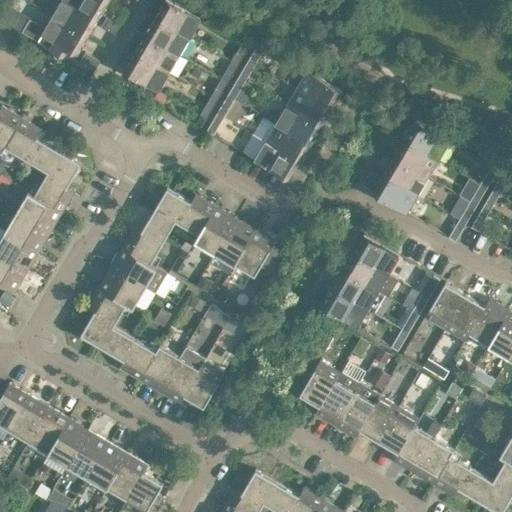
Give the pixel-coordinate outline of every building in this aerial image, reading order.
[(99,18),(69,0),(62,0),(54,14),(88,35),(99,18)] [(109,0),(69,0),(99,18),(109,0)] [(201,17),(171,0),(164,0),(156,15),(190,36),(201,17)] [(30,18),(22,31),(59,52),(64,56),(69,48),(78,53),(88,35),(54,14),(46,27),(30,18)] [(145,33),(180,53),(190,36),(156,15),(145,33)] [(106,16),(101,25),(109,29),(114,20),(106,16)] [(116,34),(121,25),(114,20),(109,29),(116,34)] [(180,53),(145,33),(135,50),(170,71),(180,53)] [(267,44),(260,40),(249,58),(256,62),(267,44)] [(249,46),(242,42),(232,60),(239,64),(249,46)] [(124,69),(159,89),(170,71),(135,50),(124,69)] [(86,51),(80,60),(88,64),(93,56),(86,51)] [(96,69),(101,60),(93,56),(88,64),(96,69)] [(239,76),(246,80),(256,62),(249,58),(239,76)] [(239,64),(232,60),(221,78),(228,82),(239,64)] [(343,89),(308,69),(297,87),(332,108),(343,89)] [(246,80),(239,76),(228,93),(235,98),(246,80)] [(228,82),(221,78),(211,95),(218,99),(228,82)] [(332,108),(297,87),(287,105),(322,125),(332,108)] [(200,114),(207,118),(218,99),(211,95),(205,91),(199,101),(205,105),(200,114)] [(228,93),(218,111),(225,115),(235,98),(228,93)] [(5,144),(22,117),(2,105),(0,107),(0,149),(3,151),(6,145),(5,144)] [(322,125),(287,105),(277,122),(311,143),(322,125)] [(207,130),(214,134),(225,115),(218,111),(207,130)] [(5,144),(6,145),(49,170),(35,193),(63,210),(75,190),(68,185),(82,162),(38,136),(43,129),(22,117),(5,144)] [(432,130),(415,120),(404,138),(439,158),(450,140),(432,130)] [(311,143),(277,122),(266,140),(301,160),(311,143)] [(435,125),(432,130),(450,140),(455,143),(458,138),(435,125)] [(394,155),(429,176),(439,158),(404,138),(394,155)] [(255,158),(290,179),(290,178),(301,160),(266,140),(255,158)] [(384,173),(418,193),(429,176),(394,155),(384,173)] [(498,168),(491,164),(481,183),(487,187),(498,168)] [(510,175),(503,171),(492,190),(499,194),(510,175)] [(12,180),(2,173),(0,175),(0,186),(6,190),(12,180)] [(373,191),(407,212),(418,193),(384,173),(373,191)] [(487,187),(481,183),(470,200),(477,204),(487,187)] [(151,262),(152,261),(177,219),(199,232),(200,233),(216,205),(196,193),(192,200),(168,186),(142,230),(135,225),(123,246),(151,262)] [(35,193),(29,189),(17,209),(51,229),(63,210),(35,193)] [(482,207),(489,211),(499,194),(492,190),(482,207)] [(477,204),(470,200),(460,218),(467,222),(477,204)] [(199,232),(196,239),(216,250),(236,216),(216,205),(200,233),(199,232)] [(471,226),(478,230),(489,211),(482,207),(471,226)] [(51,229),(17,209),(6,229),(40,249),(51,229)] [(236,216),(216,250),(235,262),(256,228),(236,216)] [(449,236),(456,240),(467,222),(460,218),(449,236)] [(273,243),(276,240),(256,228),(235,262),(256,274),(261,265),(273,243)] [(40,249),(6,229),(0,238),(0,252),(28,269),(40,249)] [(399,253),(365,233),(354,251),(389,272),(399,253)] [(284,249),(273,243),(261,265),(271,271),(284,249)] [(114,262),(112,265),(146,285),(146,286),(154,291),(166,270),(152,261),(151,262),(123,246),(119,253),(117,252),(112,261),(114,262)] [(389,272),(354,251),(344,269),(378,289),(389,272)] [(0,279),(16,289),(28,269),(0,252),(0,279)] [(198,263),(191,275),(198,280),(205,267),(198,263)] [(100,285),(128,301),(128,302),(134,305),(146,286),(146,285),(112,265),(100,285)] [(378,289),(344,269),(333,286),(368,307),(378,289)] [(427,269),(416,288),(423,292),(434,274),(427,269)] [(256,273),(251,284),(261,290),(267,279),(256,273)] [(202,274),(197,284),(208,290),(214,280),(202,274)] [(441,278),(434,274),(423,292),(430,296),(441,278)] [(446,281),(432,305),(426,315),(446,327),(466,293),(446,281)] [(157,349),(114,324),(128,302),(128,301),(100,285),(88,305),(95,309),(81,333),(125,358),(121,366),(141,378),(157,350),(157,349)] [(368,307),(333,286),(322,305),(357,325),(368,307)] [(430,296),(423,292),(413,310),(420,314),(430,296)] [(195,293),(189,303),(201,310),(207,300),(195,293)] [(466,339),(470,332),(470,331),(486,304),(485,304),(466,293),(446,327),(466,339)] [(489,297),(485,304),(486,304),(470,331),(470,332),(489,343),(510,309),(489,297)] [(211,303),(205,314),(224,325),(231,315),(211,303)] [(172,313),(163,307),(156,319),(165,324),(172,313)] [(509,354),(511,349),(511,310),(510,309),(489,343),(509,354)] [(420,314),(413,310),(402,327),(409,331),(420,314)] [(231,316),(225,327),(233,332),(240,320),(231,316)] [(392,345),(398,350),(409,331),(402,327),(392,345)] [(323,331),(315,343),(324,349),(332,337),(323,331)] [(371,340),(363,335),(354,350),(362,355),(371,340)] [(160,343),(157,349),(157,350),(141,378),(160,389),(181,355),(160,343)] [(181,355),(160,389),(181,401),(185,394),(184,394),(200,367),(200,366),(204,359),(206,356),(187,345),(181,355)] [(381,346),(375,356),(386,363),(392,353),(381,346)] [(429,357),(424,365),(443,377),(448,368),(429,357)] [(465,357),(459,367),(470,373),(476,363),(465,357)] [(204,359),(200,366),(200,367),(184,394),(185,394),(205,406),(225,371),(204,359)] [(300,393),(320,405),(341,371),(320,359),(300,393)] [(300,368),(287,360),(280,372),(293,380),(300,368)] [(380,367),(371,381),(383,388),(391,374),(380,367)] [(320,405),(316,412),(336,424),(361,381),(342,369),(341,371),(320,405)] [(422,371),(416,382),(424,387),(430,376),(422,371)] [(356,435),(360,428),(380,394),(381,392),(361,381),(336,424),(356,435)] [(463,387),(453,381),(447,392),(456,398),(463,387)] [(10,382),(0,398),(0,421),(10,428),(30,394),(10,382)] [(474,386),(468,397),(481,404),(487,393),(474,386)] [(29,439),(50,405),(30,394),(10,428),(29,439)] [(380,394),(360,428),(379,439),(400,405),(380,394)] [(49,451),(69,417),(50,405),(29,439),(49,451)] [(416,425),(420,417),(400,405),(379,439),(399,451),(415,424),(416,425)] [(490,419),(481,414),(475,425),(484,430),(490,419)] [(69,462),(89,428),(69,417),(49,451),(69,462)] [(399,451),(394,458),(415,470),(435,436),(416,425),(415,424),(399,451)] [(88,474),(109,440),(89,428),(69,462),(88,474)] [(511,433),(501,453),(507,456),(511,458),(511,433)] [(451,454),(455,448),(435,436),(415,470),(434,482),(451,454)] [(108,486),(128,452),(109,440),(88,474),(108,486)] [(144,471),(148,463),(128,452),(108,486),(127,497),(128,497),(144,470),(144,471)] [(511,495),(511,458),(507,456),(494,479),(451,454),(434,482),(454,493),(459,486),(502,511),(511,495)] [(16,479),(22,470),(14,465),(8,475),(16,479)] [(256,468),(242,492),(235,487),(223,507),(230,511),(258,511),(265,501),(283,511),(315,511),(324,498),(304,486),(300,493),(256,468)] [(164,482),(144,471),(144,470),(128,497),(127,497),(123,504),(136,511),(156,511),(166,496),(158,491),(164,482)] [(41,482),(36,491),(47,497),(53,489),(41,482)] [(56,486),(49,496),(53,498),(71,504),(74,498),(56,486)] [(342,511),(344,510),(324,498),(315,511),(342,511)] [(61,511),(64,508),(51,500),(43,511),(61,511)]
